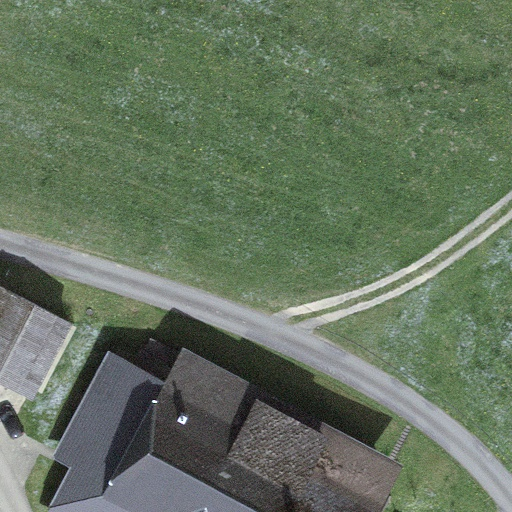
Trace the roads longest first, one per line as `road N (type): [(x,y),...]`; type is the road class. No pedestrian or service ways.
road 1 (track): [(0,244),(111,274),(293,344),(418,406),(511,497)]
road 2 (track): [(293,344),(511,209)]
